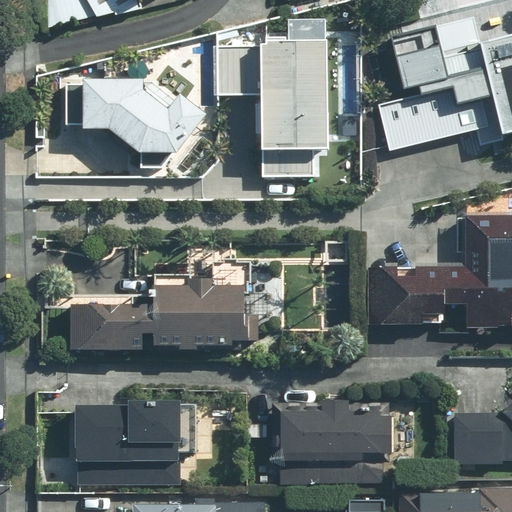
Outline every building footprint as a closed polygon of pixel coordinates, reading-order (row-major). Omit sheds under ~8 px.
[(87,0),(99,20),(142,11),(140,4),(146,0),(87,0)] [(482,146),(506,140),(505,133),(511,130),(511,35),(482,43),(475,18),(395,37),(407,90),(423,86),(425,96),(382,107),(393,151),(478,131),(482,146)] [(264,46),(220,47),(220,94),(264,94),(265,150),(266,179),(316,178),(316,150),(332,149),(331,46),(331,39),(264,40),(264,46)] [(172,111),(147,90),(147,80),(86,80),(86,129),(114,129),(144,154),(181,154),(209,113),(183,94),(172,111)] [(371,327),(511,326),(511,214),(469,215),(469,268),(370,268),(371,327)] [(155,305),(73,306),(74,350),(260,348),(260,314),(247,314),(247,285),(216,285),(216,278),(190,278),(190,285),(154,286),(155,305)] [(384,482),(384,463),(392,463),(392,402),(274,404),(275,464),(282,464),(282,484),(384,482)] [(199,403),(78,405),(80,487),(184,485),(184,451),(200,450),(199,403)] [(511,412),(455,414),(456,462),(511,460),(511,412)] [(511,511),(511,491),(400,492),(400,511),(511,511)]
